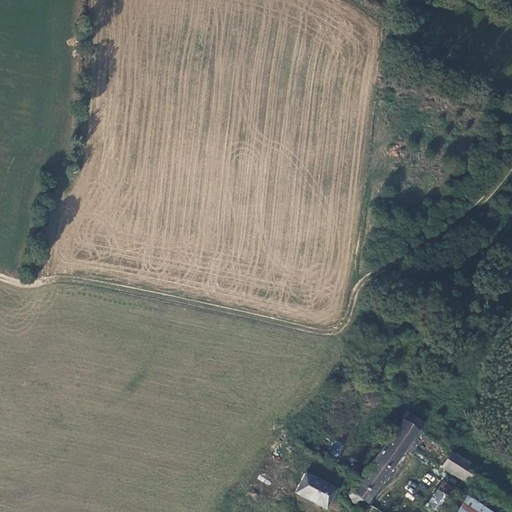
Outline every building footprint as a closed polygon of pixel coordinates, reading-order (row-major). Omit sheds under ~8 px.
[(359,500),(411,427),(417,419),(407,411),(402,407),(375,445),(371,444),(369,444),(366,448),(367,451),(370,453),(340,494),(352,503),(356,498),(359,500)] [(437,465),(456,477),(460,479),(469,464),(447,450),(437,465)] [(299,468),(288,489),(318,505),(329,484),(299,468)] [(436,479),(430,487),(443,495),(449,487),(436,479)] [(419,504),(430,511),(432,511),(443,495),(430,487),(419,504)] [(476,511),(463,503),(457,498),(447,511),(476,511)]
